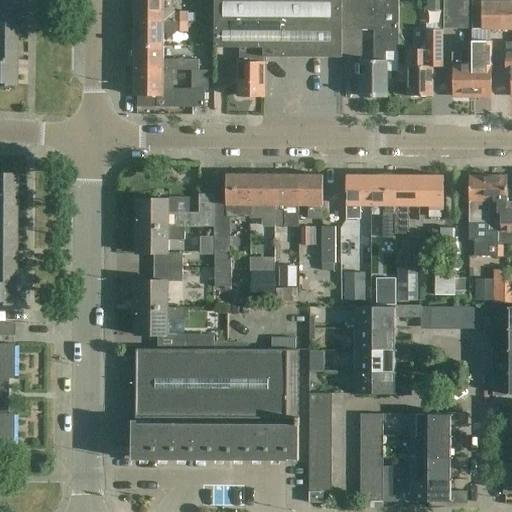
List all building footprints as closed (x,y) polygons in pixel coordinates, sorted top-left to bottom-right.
[(0,0),(0,13),(17,14),(16,0),(0,0)] [(135,0),(136,23),(187,24),(188,22),(188,12),(175,12),(175,8),(164,8),(163,0),(135,0)] [(265,57),(341,58),(340,0),(215,0),(215,50),(251,50),(259,50),(259,42),(264,42),(265,57)] [(360,61),(360,78),(360,97),(388,97),(388,61),(387,61),(387,52),(399,52),(399,0),(342,0),(343,32),(374,32),(374,46),(380,46),(380,61),(360,61)] [(444,0),(444,28),(468,29),(468,0),(444,0)] [(502,1),(502,30),(511,29),(511,1),(508,1),(507,0),(501,0),(502,1)] [(482,30),(502,30),(502,1),(482,1),(482,30)] [(0,37),(16,38),(17,14),(0,13),(0,37)] [(187,32),(187,24),(136,23),(135,48),(163,49),(163,35),(174,35),(174,32),(187,32)] [(433,97),(433,79),(433,68),(443,69),(443,30),(441,30),(441,24),(427,24),(427,30),(425,30),(425,44),(421,50),(409,50),(408,66),(399,66),(399,83),(409,83),(409,97),(433,97)] [(0,61),(16,61),(16,38),(0,37),(0,61)] [(264,97),(265,57),(264,42),(259,42),(259,50),(251,50),(251,54),(240,54),(240,66),(239,67),(239,77),(240,79),(240,97),(264,97)] [(472,66),(472,97),(492,97),(492,43),(473,43),(472,66)] [(135,48),(135,72),(173,72),(173,70),(199,70),(199,60),(163,60),(163,49),(135,48)] [(453,54),(453,79),(453,97),(472,97),(472,66),(462,66),(462,54),(453,54)] [(0,86),(16,86),(16,61),(0,61),(0,86)] [(158,97),(158,108),(205,108),(205,89),(173,89),(173,72),(135,72),(135,97),(158,97)] [(0,199),(15,200),(15,175),(0,174),(0,199)] [(252,218),(252,206),(252,176),(226,176),(226,218),(252,218)] [(276,210),(276,176),(252,176),(252,206),(265,206),(265,210),(274,210),(276,210)] [(300,206),(300,176),(276,176),(276,210),(274,210),(274,226),(286,226),(286,206),(300,206)] [(308,219),(323,219),(324,177),(300,176),(300,206),(308,206),(308,219)] [(372,206),(372,176),(347,176),(346,219),(361,219),(361,206),(372,206)] [(396,211),(396,176),(372,176),(372,206),(386,206),(385,238),(396,238),(396,211)] [(420,207),(420,177),(396,176),(396,211),(406,212),(406,206),(420,207)] [(444,212),(444,197),(444,177),(420,177),(420,207),(434,207),(434,212),(444,212)] [(485,196),(486,177),(469,177),(469,223),(489,223),(489,232),(487,232),(486,240),(475,240),(475,257),(498,257),(498,232),(501,232),(501,214),(498,214),(498,202),(489,202),(489,196),(485,196)] [(508,177),(486,177),(485,196),(489,196),(489,202),(498,202),(498,214),(501,214),(501,232),(511,232),(511,204),(508,205),(508,177)] [(170,227),(170,228),(185,228),(200,228),(200,227),(214,227),(214,195),(199,195),(199,213),(170,212),(170,199),(136,199),(136,227),(170,227)] [(0,224),(14,224),(15,200),(0,199),(0,224)] [(0,252),(14,253),(14,224),(0,224),(0,252)] [(170,227),(136,227),(136,254),(155,254),(155,268),(183,268),(183,254),(169,254),(169,240),(185,240),(185,228),(170,228),(170,227)] [(309,245),(309,227),(301,227),(301,245),(309,245)] [(336,262),(336,227),(322,227),(322,262),(336,262)] [(349,227),(336,227),(336,262),(349,263),(349,227)] [(0,280),(14,281),(14,253),(0,252),(0,280)] [(215,253),(215,287),(231,287),(231,252),(215,253)] [(398,261),(398,301),(417,301),(417,261),(398,261)] [(436,265),(436,295),(454,295),(455,265),(436,265)] [(136,281),(136,308),(169,308),(169,282),(183,282),(183,268),(155,268),(154,281),(136,281)] [(0,305),(14,305),(14,281),(0,280),(0,305)] [(298,286),(276,287),(277,300),(298,300),(298,286)] [(397,319),(421,318),(422,318),(422,306),(392,306),(392,307),(356,307),(355,329),(397,330),(397,319)] [(511,306),(484,306),(484,308),(484,318),(508,318),(508,330),(511,330),(511,306)] [(185,308),(169,308),(136,308),(136,336),(169,336),(169,321),(185,321),(185,308)] [(257,341),(258,313),(246,313),(246,341),(257,341)] [(14,324),(0,323),(0,335),(14,336),(14,324)] [(397,341),(397,330),(355,329),(355,351),(412,351),(412,341),(397,341)] [(511,351),(511,330),(508,330),(508,341),(494,341),(494,353),(508,353),(508,352),(511,351)] [(178,350),(215,350),(215,336),(178,336),(178,350)] [(0,448),(13,449),(13,414),(7,414),(8,379),(13,379),(13,344),(0,344),(0,448)] [(215,350),(178,350),(136,350),(136,455),(136,458),(211,458),(211,460),(232,460),(232,458),(287,458),(287,461),(300,461),(300,426),(300,417),(299,417),(299,352),(300,352),(300,350),(215,350)] [(412,362),(412,351),(355,351),(355,373),(397,373),(397,362),(412,362)] [(511,351),(508,352),(508,353),(508,363),(494,363),(494,374),(508,374),(508,373),(511,373),(511,351)] [(397,384),(397,373),(355,373),(355,395),(392,395),(392,397),(412,397),(412,384),(397,384)] [(511,373),(508,373),(508,374),(508,384),(493,384),(493,397),(511,396),(511,373)] [(310,394),(310,405),(332,406),(332,394),(310,394)] [(332,416),(332,406),(310,405),(310,416),(332,416)] [(468,426),(468,413),(448,413),(447,415),(411,414),(411,437),(454,437),(454,436),(454,425),(468,426)] [(361,426),(384,426),(384,414),(361,414),(361,426)] [(332,427),(332,416),(310,416),(310,427),(332,427)] [(384,437),(384,426),(361,426),(361,437),(384,437)] [(332,438),(332,427),(310,427),(310,438),(332,438)] [(468,436),(454,436),(454,437),(411,437),(411,458),(453,459),(453,458),(454,447),(468,447),(468,436)] [(384,448),(384,437),(361,437),(361,448),(384,448)] [(332,449),(332,438),(310,438),(310,449),(332,449)] [(384,458),(384,448),(361,448),(361,458),(384,458)] [(332,459),(332,449),(310,449),(310,459),(332,459)] [(384,469),(384,458),(361,458),(361,469),(384,469)] [(468,458),(453,458),(453,459),(411,458),(411,480),(453,480),(453,469),(468,469),(468,458)] [(332,470),(332,459),(310,459),(310,470),(332,470)] [(384,480),(384,469),(361,469),(361,480),(384,480)] [(332,481),(332,470),(310,470),(310,481),(332,481)] [(384,491),(384,480),(361,480),(361,491),(384,491)] [(453,491),(453,480),(411,480),(411,502),(447,502),(447,504),(468,504),(468,491),(453,491)] [(332,493),(332,481),(310,481),(310,493),(324,493),(332,493)] [(361,491),(361,502),(384,502),(384,491),(361,491)] [(324,493),(310,493),(310,505),(324,504),(324,493)]
